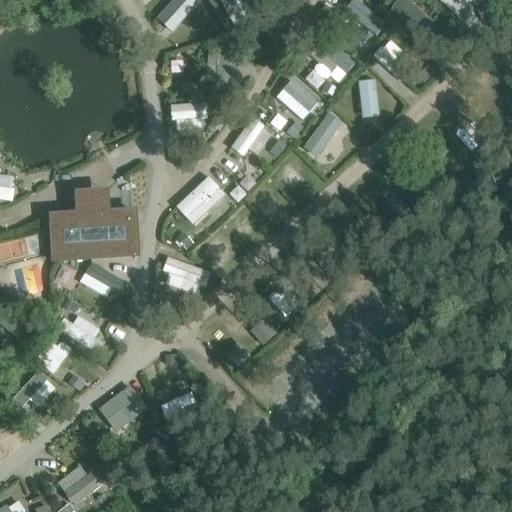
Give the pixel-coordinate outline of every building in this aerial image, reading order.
[(169,0),(153,19),(171,34),(200,0),(169,0)] [(270,0),(277,10),(292,0),(270,0)] [(358,0),(348,0),(337,14),(358,31),(373,12),(358,0)] [(410,0),(395,0),(384,14),(414,38),(431,17),(410,0)] [(443,0),(456,13),(468,0),(443,0)] [(326,75),(335,65),(344,74),(353,64),(327,40),(309,59),(326,75)] [(393,63),(388,47),(377,51),(382,67),(393,63)] [(202,81),(222,85),(228,59),(208,54),(202,81)] [(299,118),(314,104),(290,78),(275,91),(299,118)] [(356,81),(357,118),(373,117),(373,81),(356,81)] [(169,130),(195,129),(193,103),(168,104),(169,130)] [(301,148),(315,158),(340,123),(326,113),(301,148)] [(245,148),(255,155),(271,133),(249,117),(227,147),(239,156),(245,148)] [(290,161),(278,174),(293,187),(305,174),(290,161)] [(0,173),(0,196),(15,197),(16,175),(0,173)] [(210,177),(179,200),(194,220),(225,197),(210,177)] [(240,212),(227,223),(239,238),(253,227),(240,212)] [(52,218),(55,261),(137,256),(134,213),(52,218)] [(0,247),(4,261),(26,254),(21,238),(0,244),(0,247)] [(203,253),(216,266),(229,252),(216,239),(203,253)] [(197,292),(205,271),(164,256),(156,278),(197,292)] [(107,300),(119,280),(90,262),(77,282),(107,300)] [(100,342),(93,338),(98,327),(73,315),(63,336),(94,352),(100,342)] [(36,360),(54,372),(70,349),(53,336),(36,360)] [(235,367),(249,356),(238,341),(223,352),(235,367)] [(25,406),(48,380),(39,373),(16,398),(25,406)] [(127,385),(94,407),(110,432),(143,409),(127,385)] [(79,506),(119,474),(101,453),(62,485),(79,506)]
